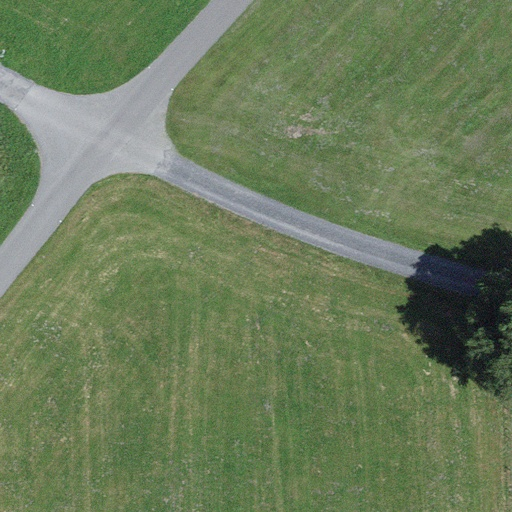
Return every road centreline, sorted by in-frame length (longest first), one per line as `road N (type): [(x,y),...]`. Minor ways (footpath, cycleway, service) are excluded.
road 1 (unclassified): [(511,288),(289,215),(119,132)]
road 2 (unclassified): [(119,132),(249,0)]
road 3 (unclassified): [(0,290),(110,141)]
road 4 (unclassified): [(110,141),(0,70)]
